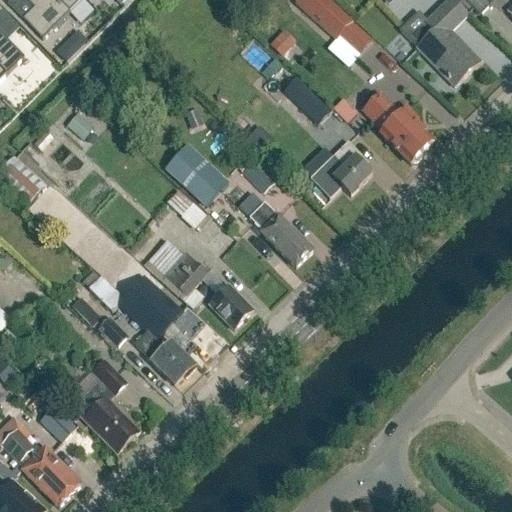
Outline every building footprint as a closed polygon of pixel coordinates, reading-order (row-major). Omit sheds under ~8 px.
[(85,2),(83,0),(23,0),(35,12),(23,23),(43,44),(85,2)] [(335,45),(353,26),(324,0),(300,0),(293,8),(335,45)] [(460,0),(480,20),(491,9),(482,0),(460,0)] [(452,2),(428,25),(418,15),(399,35),(410,45),(413,41),(421,49),(417,54),(455,93),(482,67),(452,37),(469,20),(452,2)] [(282,33),(268,49),(281,60),(295,44),(282,33)] [(0,85),(25,61),(0,36),(0,85)] [(298,84),(284,98),(318,131),(332,117),(298,84)] [(363,115),(382,137),(380,138),(411,169),(418,169),(423,164),(423,158),(433,148),(425,140),(426,138),(417,129),(420,127),(407,114),(401,119),(382,98),(363,115)] [(346,105),(335,115),(349,128),(359,118),(346,105)] [(197,114),(186,119),(191,130),(201,126),(197,114)] [(64,130),(80,144),(91,131),(76,117),(64,130)] [(249,139),(266,150),(272,142),(255,131),(249,139)] [(368,168),(360,160),(349,148),(334,162),(311,184),(331,204),(342,193),(351,202),(373,180),(365,172),(368,168)] [(207,212),(229,188),(187,150),(166,174),(207,212)] [(0,188),(27,211),(47,188),(14,159),(0,175),(0,188)] [(263,200),(274,189),(251,165),(240,176),(263,200)] [(195,233),(206,220),(178,195),(167,207),(195,233)] [(296,274),(314,257),(266,208),(250,224),(263,237),(261,239),(296,274)] [(184,261),(168,246),(149,267),(169,287),(168,288),(188,303),(195,294),(209,279),(187,258),(184,261)] [(119,302),(98,281),(86,292),(107,314),(119,302)] [(157,347),(157,346),(183,316),(144,282),(119,311),(135,327),(157,347)] [(235,336),(254,317),(229,291),(210,310),(235,336)] [(188,303),(184,306),(189,310),(193,314),(204,302),(195,294),(188,303)] [(0,334),(10,323),(0,313),(0,334)] [(117,353),(128,342),(109,322),(98,334),(117,353)] [(135,327),(132,330),(143,341),(136,349),(152,366),(151,367),(173,388),(182,378),(184,381),(195,370),(172,347),(165,354),(157,346),(157,347),(135,327)] [(133,429),(110,406),(127,389),(105,366),(93,378),(100,386),(72,413),(112,454),(113,454),(118,458),(140,436),(134,429),(133,429)] [(45,425),(54,433),(65,422),(57,413),(45,425)] [(0,456),(3,453),(24,474),(23,475),(58,511),(59,511),(83,489),(46,452),(42,456),(37,451),(34,454),(18,438),(24,432),(14,421),(0,434),(0,456)] [(40,511),(14,488),(19,483),(0,465),(0,511),(40,511)]
